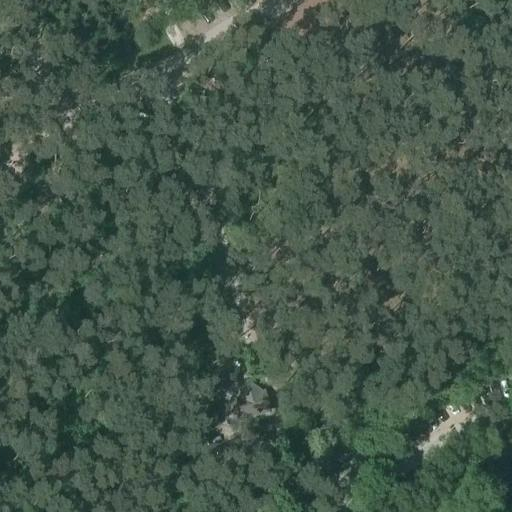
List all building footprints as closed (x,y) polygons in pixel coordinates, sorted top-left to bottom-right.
[(334,0),(299,20),(314,47),(366,19),(354,0),(334,0)] [(0,103),(0,115),(1,117),(19,107),(13,96),(0,103)] [(33,128),(16,139),(23,150),(40,140),(33,128)] [(2,147),(0,147),(0,163),(9,158),(2,147)] [(56,172),(37,184),(49,200),(68,190),(56,172)] [(17,202),(0,211),(0,217),(9,230),(29,219),(17,202)] [(239,422),(266,414),(257,389),(241,392),(242,397),(233,400),(239,422)] [(272,398),(268,400),(272,413),(276,411),(272,398)] [(194,433),(222,427),(216,405),(188,411),(194,433)]
